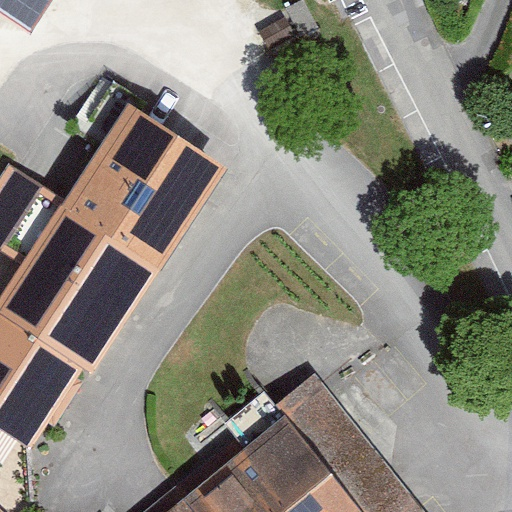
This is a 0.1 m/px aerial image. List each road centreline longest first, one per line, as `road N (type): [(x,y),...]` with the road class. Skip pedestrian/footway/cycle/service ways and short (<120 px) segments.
road 1 (residential): [(511,397),(465,354),(349,210),(329,194),(282,182),(263,187),(227,218),(49,491)]
road 2 (residential): [(511,243),(445,106)]
